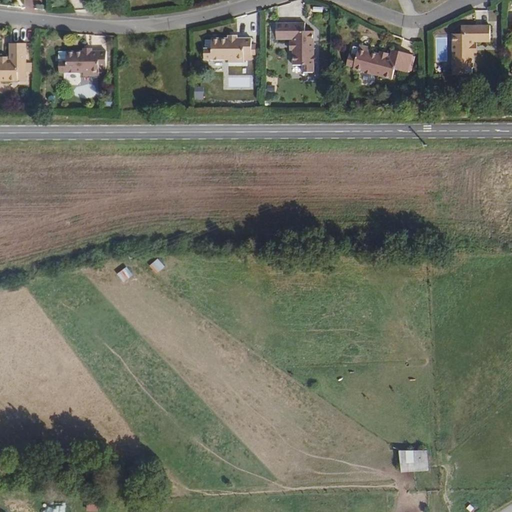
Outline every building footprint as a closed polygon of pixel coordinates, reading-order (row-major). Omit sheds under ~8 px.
[(306,32),(305,26),(297,27),(296,24),(277,24),(277,40),(293,40),(293,43),(295,43),(295,51),(293,51),(293,66),(294,66),(294,72),(303,72),(303,73),(315,73),(315,32),(306,32)] [(474,53),(473,44),(476,44),(476,42),(492,42),(492,25),(472,25),(472,28),(462,28),(463,34),(453,34),(454,75),(474,75),(474,67),(476,67),(476,53),(474,53)] [(257,43),(256,43),(253,43),(253,39),(237,39),(238,37),(230,37),(230,39),(211,39),(211,40),(205,40),(205,60),(229,61),(229,62),(245,62),(245,56),(253,56),(253,54),(256,54),(257,54),(257,43)] [(25,73),(25,64),(28,64),(29,44),(11,44),(11,60),(9,60),(9,61),(1,62),(1,60),(0,60),(0,81),(28,81),(28,73),(25,73)] [(410,72),(414,54),(394,49),(392,56),(390,56),(389,58),(382,55),(382,54),(372,51),(373,48),(362,45),(361,48),(354,46),(347,65),(355,68),(354,68),(394,79),(397,69),(410,72)] [(107,69),(108,52),(93,52),(93,54),(85,54),(85,52),(67,52),(67,53),(60,53),(60,62),(59,62),(59,73),(83,74),(83,76),(100,76),(99,69),(107,69)] [(204,87),(195,87),(194,99),(203,99),(204,87)] [(158,259),(150,266),(158,275),(166,268),(158,259)] [(134,275),(127,267),(118,275),(124,283),(134,275)] [(428,451),(400,452),(401,472),(428,471),(428,451)] [(97,511),(98,504),(86,503),(85,511),(97,511)]
